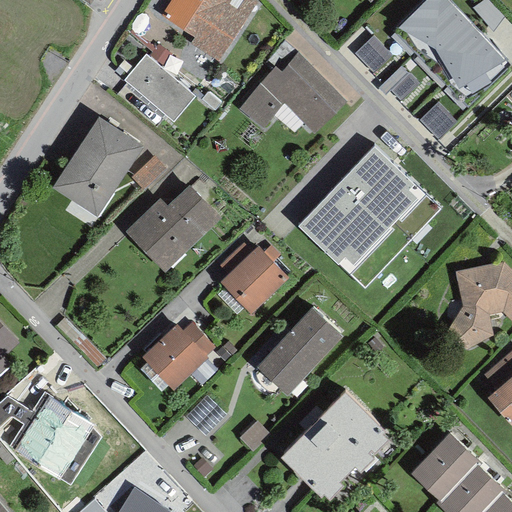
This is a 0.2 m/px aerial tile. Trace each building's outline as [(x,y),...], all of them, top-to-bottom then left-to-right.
[(171,0),(161,16),(194,37),(189,44),(218,62),(257,2),(253,0),(171,0)] [(447,0),(427,0),(398,28),(433,49),(458,90),(466,85),(485,74),(501,64),(505,60),(447,0)] [(488,0),(484,0),(472,8),(493,33),(503,16),(488,0)] [(373,36),(354,54),(373,73),(391,55),(373,36)] [(280,71),(297,52),(284,41),(267,61),(275,66),(280,71)] [(158,44),(149,55),(162,67),(172,56),(158,44)] [(275,66),(239,109),(262,129),(283,104),(313,134),(347,103),(297,52),(280,71),(275,66)] [(145,55),(123,80),(173,122),(194,96),(145,55)] [(401,66),(377,88),(384,95),(389,90),(407,73),(401,66)] [(408,72),(407,73),(389,90),(399,100),(418,83),(408,72)] [(491,84),(485,74),(466,85),(472,94),(491,84)] [(208,92),(201,100),(214,111),(221,102),(208,92)] [(437,102),(419,120),(437,140),(456,121),(437,102)] [(98,117),(51,189),(98,218),(144,146),(98,117)] [(373,147),(297,226),(337,264),(343,257),(352,266),(417,199),(408,191),(413,185),(373,147)] [(154,156),(131,178),(142,189),(165,168),(154,156)] [(188,185),(166,206),(159,198),(124,233),(164,273),(220,218),(188,185)] [(219,266),(227,275),(251,252),(243,243),(219,266)] [(227,275),(219,282),(250,315),(289,278),(273,262),(263,252),(258,246),(251,252),(227,275)] [(263,252),(273,262),(280,256),(270,246),(263,252)] [(462,307),(445,332),(465,351),(492,335),(488,315),(501,311),(511,324),(511,271),(503,262),(454,272),(462,307)] [(255,368),(286,397),(342,337),(311,308),(255,368)] [(0,373),(10,364),(3,357),(18,342),(0,322),(0,373)] [(192,322),(182,330),(206,355),(214,348),(192,322)] [(167,386),(172,391),(208,358),(206,355),(182,330),(176,324),(141,358),(146,363),(167,386)] [(374,338),(367,344),(375,353),(382,347),(374,338)] [(228,342),(215,353),(223,362),(236,352),(228,342)] [(511,350),(483,376),(495,391),(511,376),(511,350)] [(160,392),(167,386),(146,363),(139,370),(160,392)] [(511,376),(495,391),(486,398),(511,428),(511,376)] [(94,426),(43,392),(31,412),(6,396),(0,402),(0,427),(10,418),(23,425),(8,447),(69,486),(101,437),(91,429),(94,426)] [(344,393),(280,458),(320,498),(323,495),(329,501),(343,487),(339,484),(355,467),(360,473),(373,459),(371,457),(388,439),(382,434),(385,433),(344,393)] [(226,414),(206,395),(185,417),(204,436),(226,414)] [(257,421),(239,438),(252,452),(270,435),(257,421)] [(476,465),(478,467),(481,464),(449,434),(411,475),(438,500),(440,503),(476,465)] [(0,444),(0,458),(6,465),(13,460),(0,444)] [(202,458),(192,466),(202,477),(212,469),(202,458)] [(478,467),(476,465),(440,503),(438,500),(435,504),(443,511),(482,511),(500,493),(504,496),(506,493),(478,467)] [(163,511),(134,487),(118,511),(163,511)] [(482,511),(511,511),(511,503),(504,496),(500,493),(482,511)] [(103,511),(93,501),(80,511),(103,511)]
